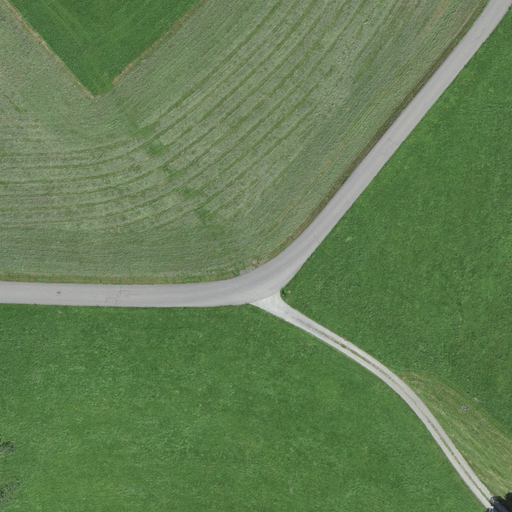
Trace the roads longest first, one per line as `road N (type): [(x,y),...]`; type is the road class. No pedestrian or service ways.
road 1 (unclassified): [(0,293),(205,295),(259,286),(302,251),(503,0)]
road 2 (track): [(498,511),(397,385),(259,286)]
